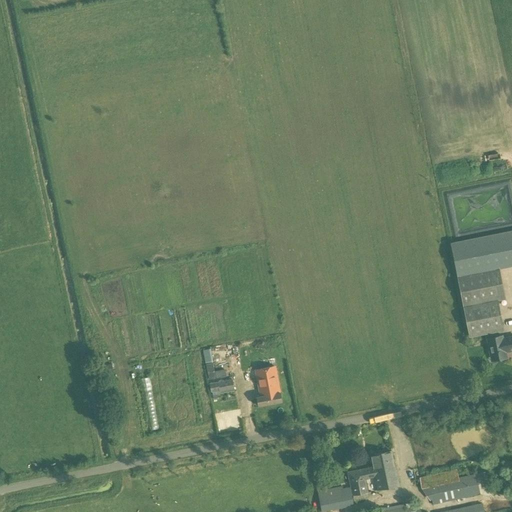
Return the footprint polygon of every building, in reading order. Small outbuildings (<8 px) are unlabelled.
[(511,181),(454,192),(455,198),(506,189),(509,205),(511,204),(511,181)] [(503,330),(498,301),(464,308),(467,328),(469,337),(503,330)] [(507,358),(506,352),(511,350),(511,336),(503,338),(502,336),(487,339),(490,353),(491,361),(507,358)] [(241,345),(219,347),(220,356),(241,354),(241,345)] [(206,348),(207,361),(215,360),(214,347),(206,348)] [(229,367),(217,369),(216,361),(209,362),(211,380),(230,378),(229,367)] [(280,393),(275,367),(256,371),(261,396),(257,397),(259,406),(282,401),(280,393)] [(142,377),(151,419),(158,418),(150,376),(142,377)] [(219,393),(234,390),(232,379),(209,383),(211,392),(218,391),(219,393)] [(219,401),(220,411),(231,409),(230,400),(219,401)] [(375,476),(378,490),(398,485),(391,452),(371,456),(373,467),(362,469),(363,473),(364,473),(365,478),(375,476)] [(377,490),(378,490),(375,476),(365,478),(364,473),(363,473),(362,469),(348,472),(352,495),(368,492),(365,479),(375,478),(377,490)] [(432,504),(480,494),(476,474),(428,484),(432,504)] [(342,488),(342,486),(317,491),(321,511),(353,506),(350,487),(342,488)] [(484,511),(482,503),(440,511),(484,511)]
